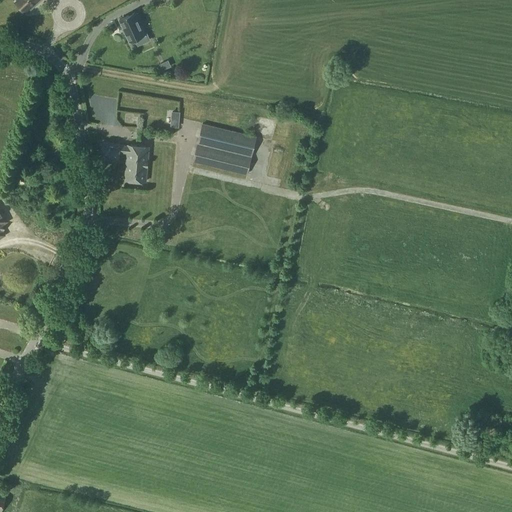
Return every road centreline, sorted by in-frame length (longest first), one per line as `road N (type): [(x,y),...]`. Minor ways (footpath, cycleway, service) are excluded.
road 1 (unclassified): [(511,462),(35,340)]
road 2 (unclassified): [(35,340),(85,245),(90,209),(67,75),(36,51),(0,47)]
